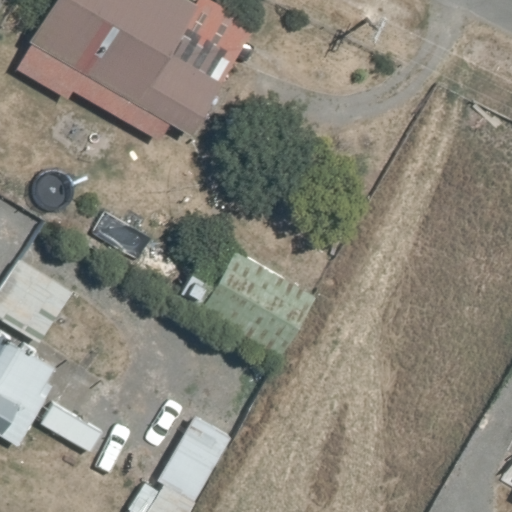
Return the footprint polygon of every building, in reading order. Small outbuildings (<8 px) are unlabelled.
[(172,123),(191,134),(257,25),(214,0),(199,0),(198,3),(192,0),(55,0),(16,66),(67,97),(73,86),(162,139),(172,123)] [(7,174),(0,185),(0,198),(119,267),(131,246),(7,174)] [(237,248),(202,310),(283,354),(317,292),(237,248)] [(0,294),(0,314),(42,340),(73,291),(22,259),(0,294)] [(0,433),(18,444),(52,384),(47,381),(54,369),(0,338),(0,433)] [(97,429),(51,404),(39,426),(85,450),(97,429)] [(194,415),(158,480),(164,483),(194,500),(230,435),(194,415)] [(186,511),(194,500),(164,483),(147,511),(186,511)]
